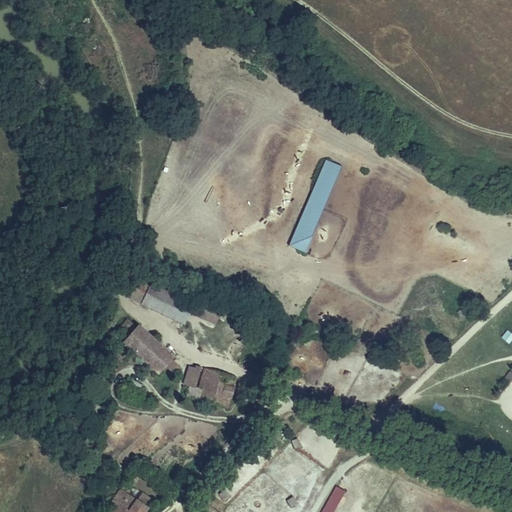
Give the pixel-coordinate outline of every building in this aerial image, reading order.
[(323,158),(288,246),(305,253),(340,165),(323,158)] [(131,300),(139,304),(149,283),(141,279),(131,300)] [(190,303),(149,283),(139,304),(180,323),(190,303)] [(197,318),(215,324),(218,315),(199,309),(197,318)] [(151,363),(160,372),(169,362),(160,354),(162,351),(138,328),(136,330),(128,323),(118,333),(127,341),(123,345),(146,368),(151,363)] [(511,332),(507,329),(501,338),(509,344),(511,340),(511,332)] [(398,372),(418,380),(422,371),(402,363),(398,372)] [(183,396),(226,404),(232,375),(189,367),(183,396)] [(334,484),(320,511),(333,511),(345,490),(334,484)] [(118,511),(122,507),(129,511),(143,511),(147,507),(118,487),(101,511),(118,511)] [(146,504),(149,498),(139,493),(136,500),(146,504)] [(289,508),(297,503),(293,496),(285,500),(289,508)]
